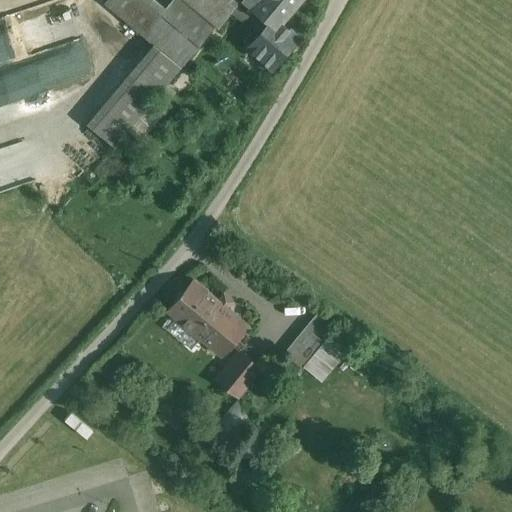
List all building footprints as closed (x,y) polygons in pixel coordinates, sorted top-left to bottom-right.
[(165,6),(157,0),(105,0),(104,2),(143,34),(165,6)] [(170,0),(165,6),(143,34),(154,43),(181,66),(216,25),(216,24),(187,0),(170,0)] [(187,0),(216,24),(216,25),(219,27),(241,0),(187,0)] [(256,0),(252,5),(251,7),(275,27),(276,28),(281,22),(299,0),(256,0)] [(275,27),(270,32),(261,33),(249,47),(272,66),(298,36),(281,22),(276,28),(275,27)] [(154,43),(87,123),(114,146),(181,66),(154,43)] [(248,323),(194,278),(167,310),(221,356),(248,323)] [(318,312),(284,353),(302,368),(336,327),(318,312)] [(263,368),(239,348),(215,378),(239,397),(263,368)]
